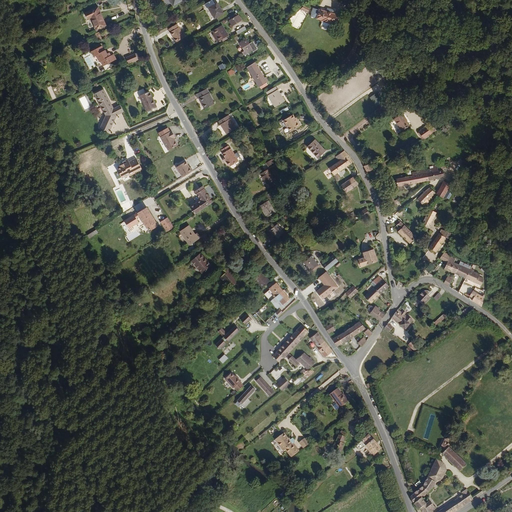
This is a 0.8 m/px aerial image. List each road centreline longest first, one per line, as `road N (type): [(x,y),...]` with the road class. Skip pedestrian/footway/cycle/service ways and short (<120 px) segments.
road 1 (tertiary): [(137,0),(163,81),(240,222),(352,369)]
road 2 (residential): [(397,301),(368,181),(237,0)]
road 3 (tertiary): [(352,369),(411,511)]
road 4 (residential): [(511,337),(436,281),(416,283),(397,301)]
